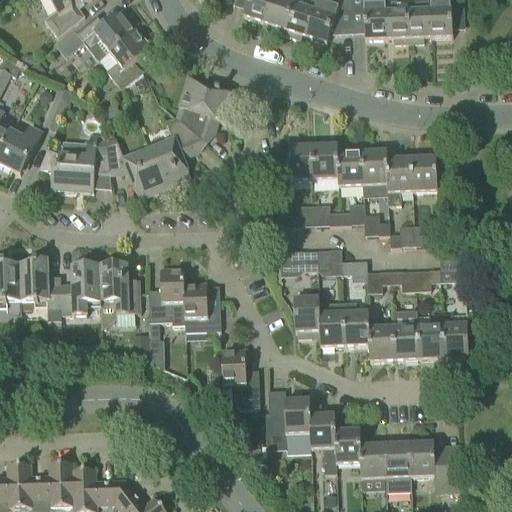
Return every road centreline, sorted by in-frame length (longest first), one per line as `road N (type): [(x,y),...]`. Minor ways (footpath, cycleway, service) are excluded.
road 1 (residential): [(460,385),(349,389),(275,361),(217,260),(221,241)]
road 2 (tertiary): [(243,511),(152,405),(0,405)]
road 3 (residential): [(269,77),(400,122),(511,122)]
road 4 (residential): [(221,241),(42,233),(0,200)]
road 5 (residential): [(0,449),(139,446),(185,511)]
road 6 (residential): [(431,265),(381,266),(350,245),(294,244),(233,220)]
road 7 (residential): [(233,220),(235,181),(269,77)]
road 8 (residential): [(164,0),(215,56),(269,77)]
